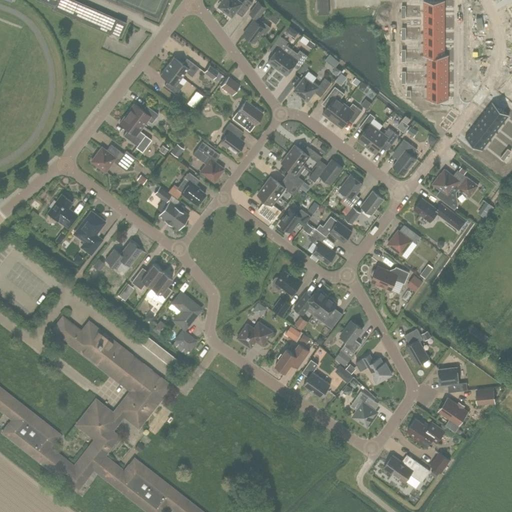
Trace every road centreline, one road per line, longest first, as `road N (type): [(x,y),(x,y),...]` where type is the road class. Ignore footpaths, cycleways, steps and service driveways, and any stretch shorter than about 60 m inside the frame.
road 1 (residential): [(345,276),(411,395),(370,448),(216,345),(208,334),(213,295),(177,252)]
road 2 (residential): [(64,165),(189,2)]
road 3 (residential): [(220,199),(334,281),(345,276)]
road 4 (residential): [(403,197),(296,117),(279,115)]
road 5 (residential): [(279,115),(189,2)]
road 6 (residential): [(177,252),(64,165)]
road 7 (residential): [(468,111),(496,61),(496,31),(481,0)]
